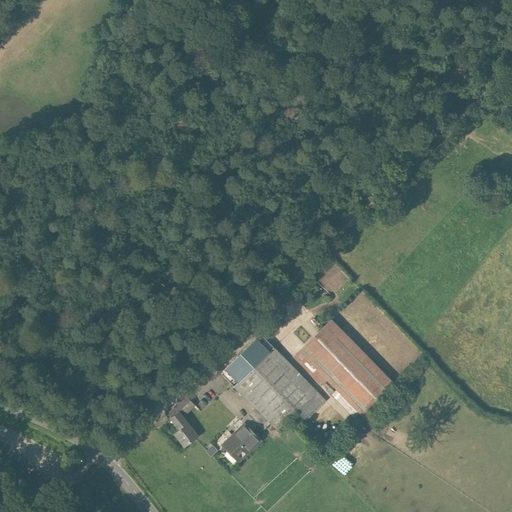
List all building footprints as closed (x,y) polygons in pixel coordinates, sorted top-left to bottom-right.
[(399,383),(332,314),(291,353),(359,422),(399,383)] [(327,399),(260,330),(218,370),(285,440),(327,399)] [(199,433),(181,408),(165,419),(183,445),(199,433)] [(263,439),(244,420),(222,442),(241,460),(263,439)] [(213,456),(220,449),(215,443),(208,450),(213,456)]
